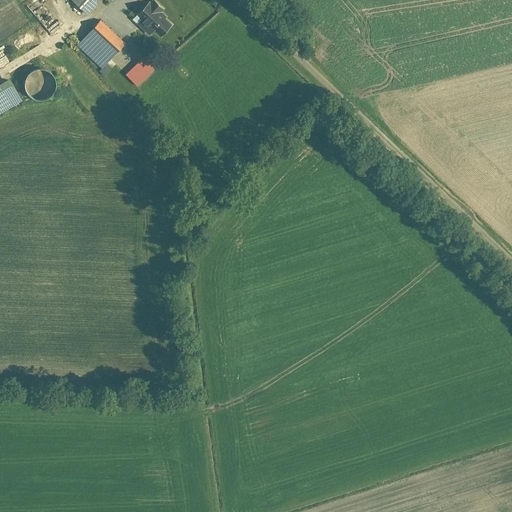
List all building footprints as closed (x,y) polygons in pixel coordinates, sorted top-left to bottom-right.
[(71,0),(86,15),(100,0),(71,0)] [(144,2),(125,24),(157,53),(177,31),(144,2)] [(100,70),(124,45),(100,23),(76,48),(100,70)] [(159,65),(148,54),(112,90),(124,102),(159,65)] [(54,80),(51,77),(49,73),(44,70),(37,70),(31,72),(26,76),(23,82),(24,89),(25,95),(29,98),(32,101),(37,102),(43,102),(47,101),(52,96),(54,92),(55,86),(54,80)] [(0,114),(21,101),(8,80),(0,84),(0,114)]
